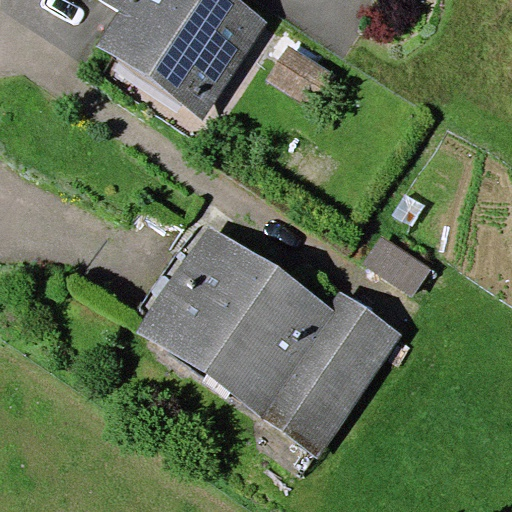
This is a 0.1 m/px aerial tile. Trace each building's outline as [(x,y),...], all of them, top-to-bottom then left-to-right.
[(281,34),(224,0),(127,0),(121,11),(150,28),(128,64),(226,123),(281,34)] [(297,58),(279,89),(323,116),(342,84),(297,58)] [(221,241),(156,340),(292,428),(356,329),(221,241)] [(398,254),(384,275),(428,304),(442,283),(398,254)] [(363,318),(356,329),(292,428),(336,456),(407,346),(363,318)]
